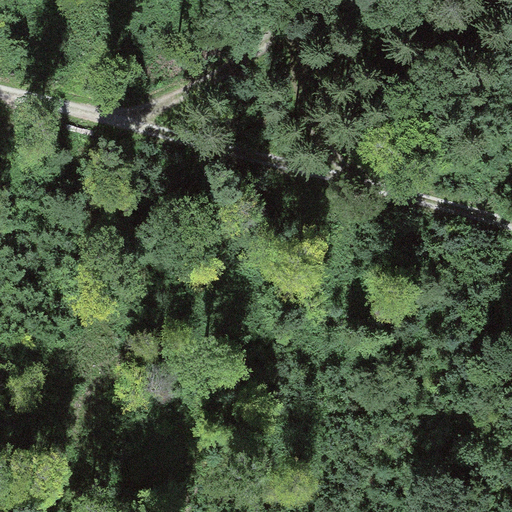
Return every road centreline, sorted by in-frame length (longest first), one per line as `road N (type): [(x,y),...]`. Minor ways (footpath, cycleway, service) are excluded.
road 1 (track): [(0,93),(170,121),(511,220)]
road 2 (track): [(301,0),(281,46),(170,121)]
road 3 (track): [(281,46),(318,168)]
